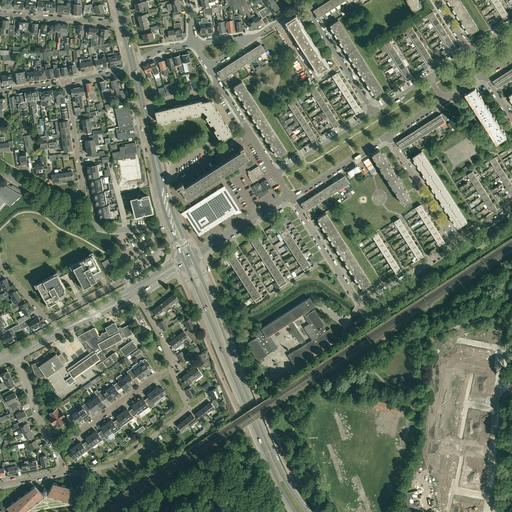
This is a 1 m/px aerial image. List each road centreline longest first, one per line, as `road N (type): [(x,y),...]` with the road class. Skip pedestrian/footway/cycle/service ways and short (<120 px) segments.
road 1 (primary): [(306,511),(273,458),(192,256)]
road 2 (primary): [(183,260),(294,511)]
road 3 (residential): [(63,472),(117,463),(184,412),(172,369)]
road 4 (residential): [(134,291),(126,279),(48,320),(0,265)]
road 5 (unknown): [(490,511),(498,385),(511,373)]
road 6 (residential): [(172,369),(55,450)]
road 7 (unclassified): [(13,355),(134,291)]
road 8 (residential): [(66,211),(81,180),(65,81)]
road 9 (residential): [(372,113),(309,10),(314,0)]
road 10 (residential): [(457,244),(388,135)]
road 11 (residential): [(290,196),(359,304)]
road 12 (residential): [(122,24),(0,14)]
